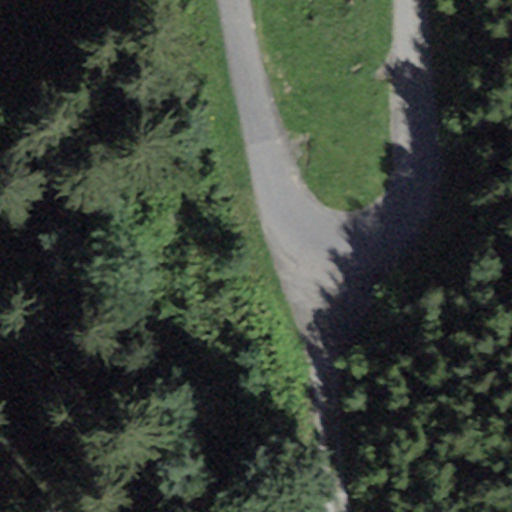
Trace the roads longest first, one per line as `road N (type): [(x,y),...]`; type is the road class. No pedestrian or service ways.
road 1 (residential): [(414,0),(415,195),(404,215),(373,235),(336,239),(295,218),(281,190),(239,0)]
road 2 (track): [(334,511),(325,418),(333,238)]
